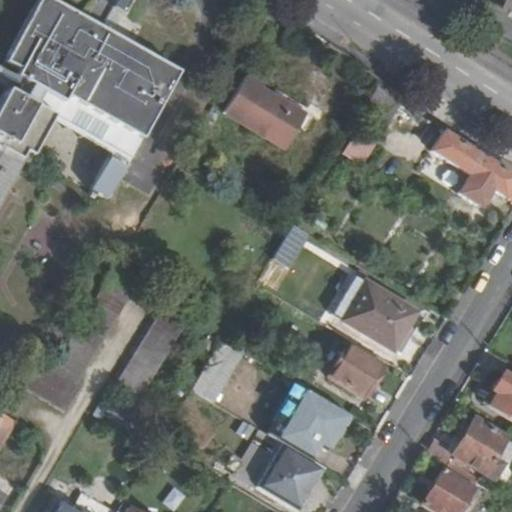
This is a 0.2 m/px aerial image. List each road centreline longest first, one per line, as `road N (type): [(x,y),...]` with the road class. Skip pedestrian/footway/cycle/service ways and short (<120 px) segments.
road 1 (residential): [(511,258),(356,511)]
road 2 (tertiary): [(511,121),(320,0)]
